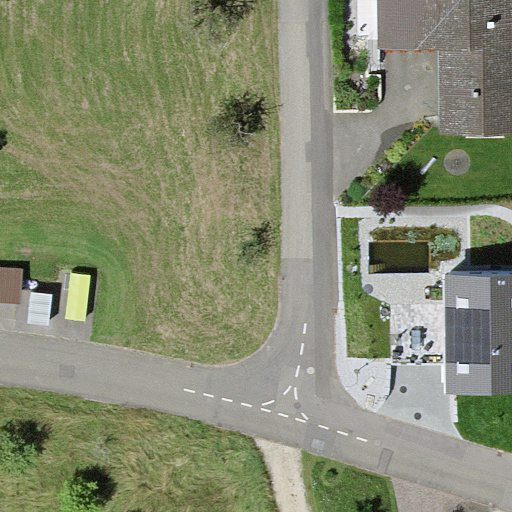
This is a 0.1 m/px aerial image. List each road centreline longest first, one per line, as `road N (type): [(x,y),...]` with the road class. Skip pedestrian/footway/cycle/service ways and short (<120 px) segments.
road 1 (residential): [(301,0),(291,417)]
road 2 (residential): [(0,359),(121,376),(291,417)]
road 3 (residential): [(291,417),(511,484)]
